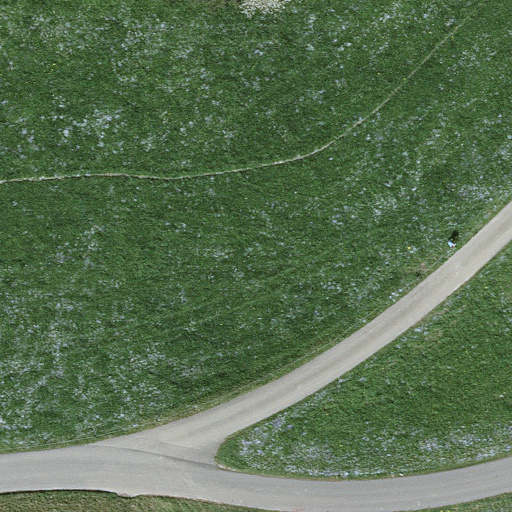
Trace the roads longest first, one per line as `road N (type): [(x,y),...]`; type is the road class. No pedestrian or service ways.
road 1 (unclassified): [(114,471),(319,372),(433,288),(511,216)]
road 2 (unclassified): [(114,471),(369,496),(511,471)]
